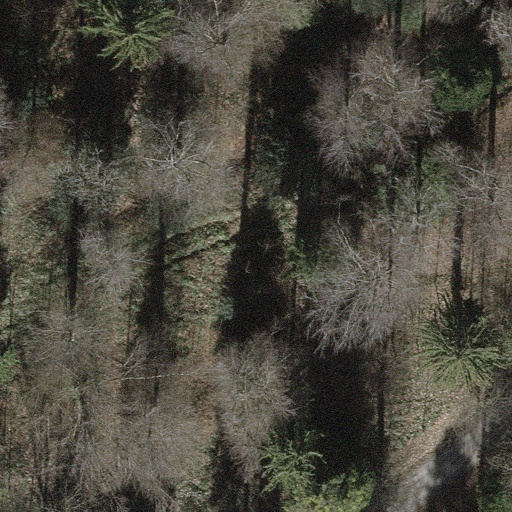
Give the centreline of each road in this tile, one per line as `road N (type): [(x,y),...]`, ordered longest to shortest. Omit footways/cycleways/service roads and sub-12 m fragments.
road 1 (motorway): [(0,82),(511,187)]
road 2 (track): [(379,511),(511,404)]
